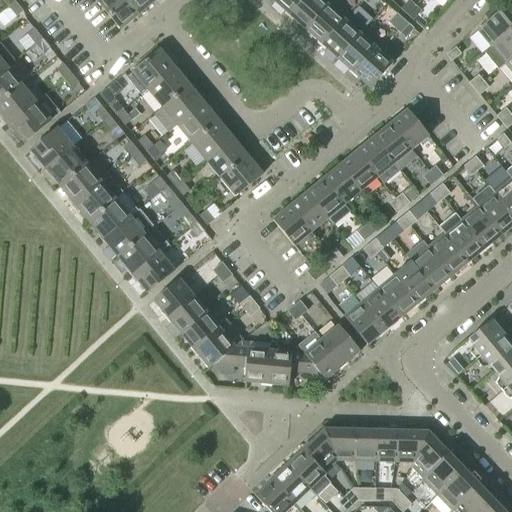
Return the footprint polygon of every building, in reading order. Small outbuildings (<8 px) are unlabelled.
[(139,16),(126,0),(101,0),(97,3),(120,31),(139,16)] [(126,0),(139,16),(157,1),(155,0),(126,0)] [(275,0),(273,3),(289,17),(304,0),(275,0)] [(304,0),(289,17),(305,31),(333,0),(332,0),(304,0)] [(305,31),(321,46),(349,15),(333,0),(305,31)] [(400,9),(406,15),(414,6),(408,0),(400,9)] [(15,2),(9,7),(17,17),(23,12),(15,2)] [(414,6),(406,15),(412,20),(420,11),(414,6)] [(477,30),(491,47),(511,28),(511,14),(505,6),(477,30)] [(388,23),(394,28),(402,19),(396,13),(388,23)] [(321,46),(337,60),(359,35),(365,29),(349,15),(321,46)] [(402,19),(394,28),(400,33),(408,24),(402,19)] [(497,69),(504,63),(511,56),(511,28),(491,47),(484,53),(497,69)] [(28,35),(36,44),(42,39),(34,29),(28,35)] [(337,60),(352,74),(375,49),(359,35),(337,60)] [(42,39),(36,44),(43,53),(50,48),(42,39)] [(375,49),(352,74),(369,90),(397,58),(381,43),(375,50),(375,49)] [(0,73),(7,68),(15,62),(0,44),(0,73)] [(445,56),(451,62),(460,54),(455,48),(445,56)] [(140,96),(147,90),(148,91),(175,68),(160,50),(125,79),(140,96)] [(55,88),(65,79),(71,74),(63,65),(47,78),(55,88)] [(0,73),(0,103),(21,85),(7,68),(0,73)] [(148,91),(162,108),(190,86),(175,68),(148,91)] [(71,74),(65,79),(73,89),(79,84),(71,74)] [(468,82),(473,89),(482,82),(477,75),(468,82)] [(482,82),(473,89),(478,95),(487,88),(482,82)] [(0,103),(0,115),(8,126),(36,103),(21,85),(0,103)] [(167,133),(176,126),(204,103),(190,86),(162,108),(153,116),(167,133)] [(100,95),(117,116),(123,111),(106,90),(100,95)] [(36,103),(8,126),(23,144),(51,121),(36,103)] [(176,126),(191,144),(219,121),(204,103),(176,126)] [(95,112),(104,123),(110,117),(102,107),(95,112)] [(127,115),(132,121),(139,115),(134,109),(127,115)] [(496,116),(501,122),(509,115),(505,109),(496,116)] [(406,110),(389,125),(411,150),(428,136),(406,110)] [(123,111),(117,116),(126,126),(132,121),(123,111)] [(511,117),(509,115),(501,122),(505,128),(511,122),(511,117)] [(110,117),(104,123),(111,132),(118,126),(110,117)] [(191,144),(205,161),(233,139),(219,121),(191,144)] [(389,125),(372,139),(393,165),(394,164),(400,172),(417,158),(411,150),(389,125)] [(30,151),(45,170),(72,148),(57,129),(30,151)] [(496,139),(504,149),(511,144),(503,134),(496,139)] [(139,142),(146,151),(152,146),(145,137),(139,142)] [(205,161),(220,179),(248,157),(233,139),(205,161)] [(372,139),(355,152),(377,178),(393,165),(372,139)] [(132,157),(132,158),(139,152),(131,142),(115,156),(122,164),(132,157)] [(152,146),(146,151),(154,161),(161,156),(152,146)] [(45,170),(59,188),(87,165),(72,148),(45,170)] [(139,152),(132,158),(140,167),(147,162),(139,152)] [(355,152),(339,166),(360,192),(377,178),(355,152)] [(248,157),(220,179),(235,197),(262,174),(248,157)] [(475,157),(468,163),(476,172),(483,167),(475,157)] [(59,188),(74,205),(109,177),(110,176),(95,158),(87,165),(59,188)] [(476,172),(468,163),(463,167),(470,176),(476,172)] [(339,166),(323,179),(350,212),(350,211),(345,205),(360,192),(339,166)] [(435,166),(428,172),(436,181),(442,176),(435,166)] [(168,177),(175,186),(181,181),(174,172),(168,177)] [(436,181),(428,172),(422,177),(430,186),(436,181)] [(123,194),(109,177),(74,205),(88,223),(123,194)] [(153,182),(160,192),(167,186),(159,177),(153,182)] [(323,179),(306,193),(327,219),(333,226),(350,212),(323,179)] [(511,181),(510,179),(493,192),(511,215),(511,181)] [(181,181),(175,186),(183,195),(189,191),(181,181)] [(442,185),(435,190),(443,200),(450,194),(442,185)] [(166,205),(172,212),(182,204),(167,186),(160,192),(162,194),(155,200),(162,208),(166,205)] [(477,206),(501,235),(511,225),(511,215),(493,192),(489,187),(473,200),(477,206)] [(443,200),(435,190),(429,195),(437,204),(443,200)] [(306,193),(289,207),(311,233),(327,219),(306,193)] [(88,223),(102,240),(137,211),(123,194),(88,223)] [(400,194),(394,199),(402,209),(408,204),(400,194)] [(402,209),(394,199),(389,204),(397,214),(402,209)] [(189,227),(190,227),(196,221),(182,204),(172,212),(178,220),(173,224),(181,234),(189,227)] [(477,206),(460,220),(484,249),(501,235),(477,206)] [(299,253),(316,239),(311,233),(289,207),(272,221),(299,253)] [(116,258),(153,227),(139,210),(137,211),(102,240),(116,258)] [(200,216),(208,225),(213,220),(205,211),(200,216)] [(408,212),(402,218),(409,227),(416,221),(408,212)] [(444,233),(443,233),(468,262),(484,249),(460,220),(455,214),(440,227),(444,233)] [(409,227),(402,218),(396,222),(404,232),(409,227)] [(196,221),(190,227),(198,237),(204,231),(196,221)] [(367,221),(362,226),(370,236),(375,231),(367,221)] [(370,236),(362,226),(355,231),(364,241),(370,236)] [(131,275),(158,253),(168,245),(153,227),(116,258),(131,275)] [(443,233),(426,247),(450,277),(468,262),(443,233)] [(375,239),(369,245),(377,255),(383,249),(375,239)] [(405,256),(410,261),(434,290),(450,277),(426,247),(422,242),(405,256)] [(377,255),(369,245),(363,250),(371,259),(377,255)] [(334,249),(328,254),(336,263),(342,258),(334,249)] [(158,253),(131,275),(145,293),(173,270),(158,253)] [(336,263),(328,254),(322,258),(330,268),(336,263)] [(410,261),(393,275),(417,304),(434,290),(410,261)] [(211,271),(216,278),(226,270),(221,263),(211,271)] [(307,273),(314,281),(323,274),(316,265),(307,273)] [(342,267),(335,272),(343,282),(349,277),(342,267)] [(226,270),(216,278),(221,284),(231,276),(226,270)] [(343,282),(335,272),(329,277),(337,287),(343,282)] [(393,275),(377,288),(401,317),(417,304),(393,275)] [(153,301),(167,318),(193,297),(178,279),(153,301)] [(361,301),(360,302),(384,331),(401,317),(377,288),(376,289),(371,283),(356,295),(361,301)] [(167,318),(181,335),(207,314),(199,305),(205,300),(199,292),(193,297),(167,318)] [(238,305),(244,312),(254,303),(249,297),(238,305)] [(299,301),(292,306),(300,316),(306,310),(299,301)] [(360,302),(343,316),(367,346),(384,331),(360,302)] [(254,303),(244,312),(248,317),(258,309),(254,303)] [(300,316),(292,306),(286,311),(294,320),(300,316)] [(181,335),(194,351),(229,323),(216,307),(207,314),(181,335)] [(469,352),(476,361),(504,337),(491,321),(468,339),(472,345),(469,352)] [(209,369),(220,360),(219,360),(242,341),(243,340),(229,323),(194,351),(209,369)] [(338,326),(320,340),(342,366),(359,352),(338,326)] [(304,354),(303,353),(316,369),(316,370),(324,380),(342,366),(320,340),(315,334),(307,341),(312,347),(304,354)] [(490,367),(494,372),(511,356),(511,346),(504,337),(476,361),(482,369),(490,367)] [(266,384),(269,350),(269,343),(242,341),(219,360),(220,360),(224,365),(245,368),(244,382),(266,384)] [(269,350),(266,384),(288,386),(290,372),(310,374),(316,370),(316,369),(303,353),(269,350)] [(495,384),(502,392),(511,383),(511,356),(494,372),(498,377),(495,384)] [(511,399),(511,383),(502,392),(508,400),(511,399)] [(324,473),(335,461),(323,430),(301,450),(325,475),(325,474),(324,473)] [(335,461),(353,461),(353,430),(323,430),(335,461)] [(353,461),(374,462),(375,431),(353,430),(353,461)] [(374,462),(396,463),(396,431),(375,431),(374,462)] [(396,463),(413,463),(425,432),(396,431),(396,463)] [(411,468),(421,479),(425,475),(425,476),(447,455),(425,432),(413,463),(414,464),(411,468)] [(323,476),(325,475),(301,450),(286,465),(309,490),(316,497),(330,484),(323,476)] [(420,480),(435,496),(462,471),(447,455),(425,476),(425,475),(421,479),(420,480)] [(293,505),(309,490),(286,465),(270,480),(293,505)] [(435,496),(450,511),(477,486),(462,471),(435,496)] [(269,511),(286,511),(293,505),(270,480),(254,496),(269,511)] [(477,486),(450,511),(481,511),(492,502),(477,486)] [(352,506),(357,501),(352,489),(343,497),(352,506)] [(357,501),(365,501),(365,489),(352,489),(357,501)] [(365,501),(374,502),(374,490),(365,489),(365,501)] [(374,502),(383,502),(383,490),(374,490),(374,502)] [(383,502),(391,502),(396,490),(383,490),(383,502)] [(391,502),(396,507),(405,499),(396,490),(391,502)] [(346,511),(352,506),(343,497),(338,503),(346,511)] [(405,499),(396,507),(400,511),(403,511),(411,505),(405,499)] [(481,511),(501,511),(492,502),(481,511)]
